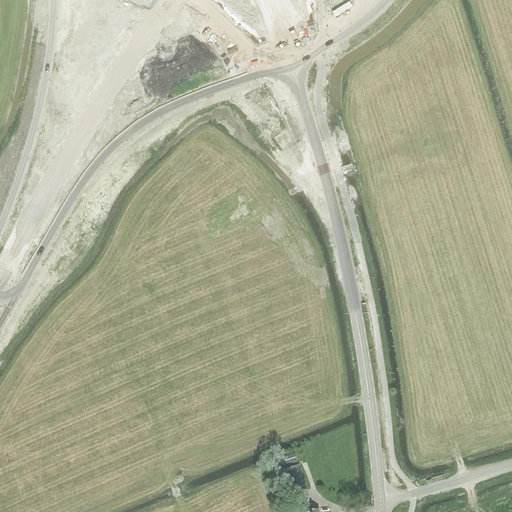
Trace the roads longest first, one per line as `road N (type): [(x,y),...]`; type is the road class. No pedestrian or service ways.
road 1 (tertiary): [(379,499),(348,272),(288,63)]
road 2 (trunk): [(0,324),(79,185),(110,147),(183,100),(288,63)]
road 3 (trunk): [(0,279),(56,173),(169,0)]
road 4 (trunk): [(58,0),(34,124),(0,225)]
road 5 (tertiary): [(379,499),(511,464)]
